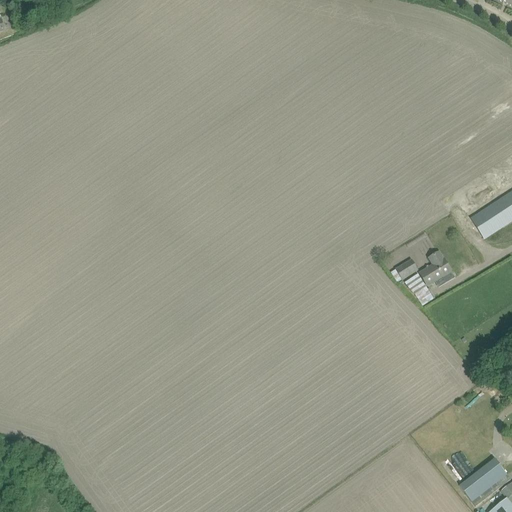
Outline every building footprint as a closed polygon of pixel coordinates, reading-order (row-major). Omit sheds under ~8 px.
[(511,117),(510,115),(461,151),(479,176),(511,151),(511,117)] [(511,161),(483,180),(497,201),(511,190),(511,161)] [(511,192),(471,219),(484,239),(511,220),(511,192)] [(434,267),(420,275),(427,287),(451,272),(446,264),(444,260),(443,261),(438,254),(429,259),(434,267)] [(402,281),(418,271),(411,261),(396,271),(402,281)] [(475,508),(511,481),(494,459),(459,487),(475,508)] [(511,500),(511,498),(511,483),(503,493),(511,500)] [(511,511),(511,505),(507,499),(490,511),(511,511)]
